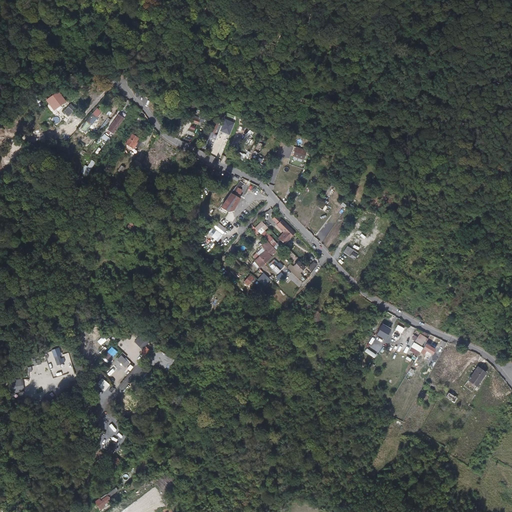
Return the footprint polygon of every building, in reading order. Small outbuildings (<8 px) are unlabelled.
[(307,105),(309,100),(299,97),(297,95),(295,101),(307,105)] [(125,114),(132,103),(126,99),(119,110),(125,114)] [(68,116),(73,111),(68,106),(63,111),(68,116)] [(92,124),(99,115),(101,112),(98,109),(82,129),(86,131),(92,124)] [(118,125),(123,118),(119,115),(108,130),(112,133),(118,125)] [(136,128),(141,119),(137,116),(134,120),(132,125),(136,128)] [(230,135),(235,123),(224,119),(220,131),(230,135)] [(249,129),(241,140),(250,146),(253,141),(250,139),(254,133),(249,129)] [(204,132),(202,139),(208,141),(210,134),(204,132)] [(132,148),(137,138),(129,133),(124,143),(132,148)] [(219,148),(224,150),(228,136),(223,134),(219,148)] [(93,152),(98,156),(105,145),(100,141),(93,152)] [(310,151),(294,147),(293,151),(294,154),(293,156),(304,160),(306,154),(309,155),(310,151)] [(233,157),(245,162),(248,155),(236,151),(233,157)] [(270,162),(272,155),(263,152),(260,159),(270,162)] [(87,176),(96,162),(92,160),(88,166),(86,165),(81,172),(87,176)] [(236,200),(242,190),(240,188),(236,186),(231,192),(229,195),(232,197),(236,200)] [(390,196),(378,189),(375,194),(387,201),(390,196)] [(343,208),(335,203),(333,207),(341,212),(343,208)] [(134,225),(125,220),(123,224),(132,229),(134,225)] [(272,239),(264,230),(267,227),(260,220),(251,229),(255,234),(258,232),(268,242),(272,239)] [(295,233),(283,220),(281,221),(294,234),(295,233)] [(294,234),(281,221),(278,224),(287,233),(280,239),(284,244),(294,234)] [(221,235),(226,229),(216,222),(212,228),(221,235)] [(277,251),(272,245),(268,249),(269,250),(268,251),(272,255),(277,251)] [(354,259),(358,252),(346,245),(342,252),(354,259)] [(280,268),(281,267),(277,264),(276,262),(277,261),(275,259),(269,265),(278,275),(278,276),(282,279),(287,275),(280,268)] [(298,273),(305,267),(298,259),(291,265),(298,273)] [(311,271),(317,265),(312,261),(307,267),(311,271)] [(209,270),(201,264),(196,271),(202,276),(203,275),(204,276),(209,270)] [(262,272),(256,279),(263,286),(269,279),(262,272)] [(249,286),(255,279),(250,275),(244,282),(249,286)] [(307,315),(313,307),(307,302),(301,311),(307,315)] [(320,327),(327,317),(317,310),(313,316),(317,318),(314,323),(320,327)] [(385,338),(391,330),(383,325),(378,333),(385,338)] [(400,333),(403,328),(397,325),(394,329),(400,333)] [(419,333),(416,336),(413,334),(410,338),(421,346),(426,338),(419,333)] [(142,350),(149,343),(141,335),(134,341),(142,350)] [(124,351),(127,347),(120,340),(116,344),(124,351)] [(412,342),(408,351),(417,355),(422,347),(412,342)] [(433,354),(435,350),(426,344),(423,348),(427,350),(433,354)] [(112,346),(102,357),(108,362),(118,351),(112,346)] [(65,357),(63,357),(59,347),(52,350),(57,365),(67,362),(65,357)] [(365,348),(363,351),(371,357),(374,354),(365,348)] [(126,368),(130,363),(122,355),(117,360),(126,368)] [(113,364),(119,369),(123,366),(117,360),(113,364)] [(487,373),(479,367),(469,380),(477,387),(487,373)] [(410,376),(414,371),(410,368),(406,373),(410,376)] [(102,387),(107,381),(102,378),(97,384),(102,387)] [(428,390),(431,385),(427,383),(420,395),(421,396),(425,388),(428,390)] [(447,392),(444,397),(452,403),(456,398),(447,392)] [(101,509),(112,502),(109,497),(119,490),(120,491),(123,488),(121,486),(117,489),(110,493),(102,498),(96,503),(101,509)]
